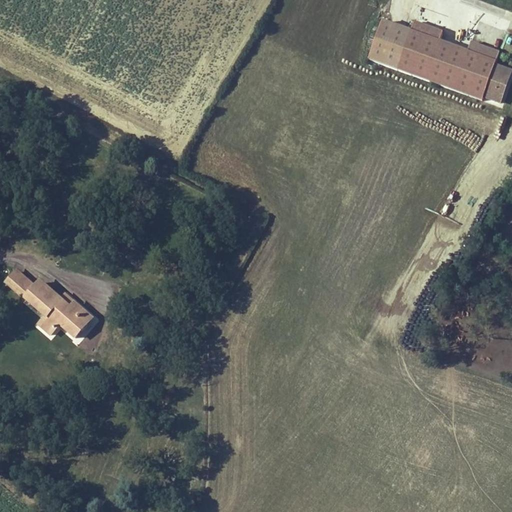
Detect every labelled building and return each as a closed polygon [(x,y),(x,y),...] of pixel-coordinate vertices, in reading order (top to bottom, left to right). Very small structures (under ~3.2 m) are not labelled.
[(477,0),(461,0),(461,1),(501,17),(504,10),(477,0)] [(483,102),(496,64),(468,54),(439,43),(411,33),(384,23),(370,61),(483,102)] [(443,34),(414,24),(411,33),(439,43),(443,34)] [(468,54),(496,64),(500,54),(471,44),(468,54)] [(26,264),(17,274),(56,312),(48,321),(59,332),(69,322),(83,335),(103,315),(87,300),(81,306),(71,296),(50,276),(45,282),(26,264)] [(81,306),(87,300),(77,290),(71,296),(81,306)]
